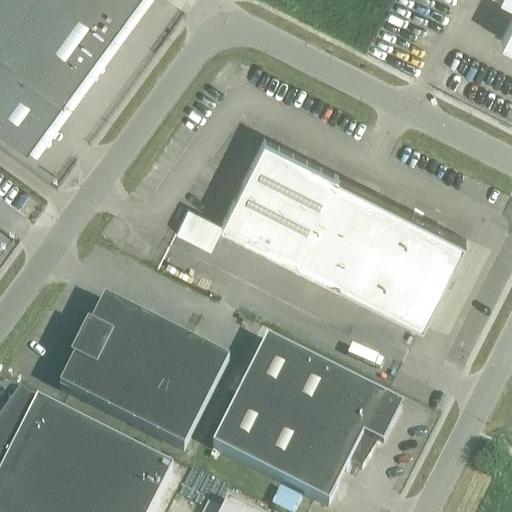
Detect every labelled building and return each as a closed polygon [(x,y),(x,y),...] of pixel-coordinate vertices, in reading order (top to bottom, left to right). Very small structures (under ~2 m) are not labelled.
[(0,0),(0,129),(26,148),(61,99),(62,100),(63,100),(62,99),(134,0),(0,0)] [(511,0),(509,0),(511,1),(511,17),(501,40),(511,46),(511,0)] [(220,225),(422,327),(465,241),(263,139),(220,225)] [(58,390),(183,453),(228,364),(104,301),(58,390)] [(266,341),(212,449),(328,508),(349,465),(361,471),(371,455),(367,452),(371,444),(377,446),(399,412),(364,394),(366,391),(266,341)] [(0,511),(152,511),(172,474),(36,406),(35,409),(19,397),(0,423),(0,511)] [(221,511),(246,511),(227,502),(221,511)]
